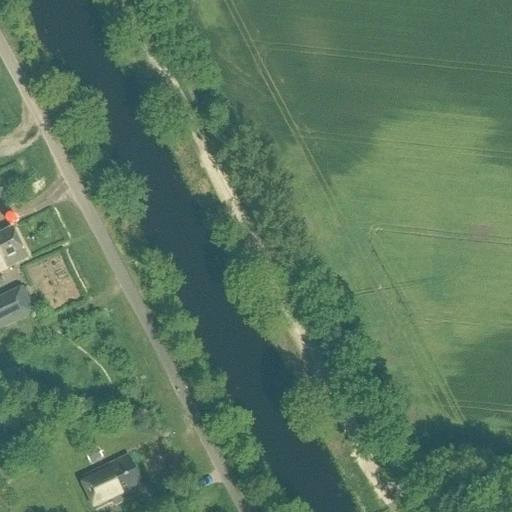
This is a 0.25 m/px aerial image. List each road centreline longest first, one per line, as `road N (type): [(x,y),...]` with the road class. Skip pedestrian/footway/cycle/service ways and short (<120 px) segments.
road 1 (track): [(396,511),(130,0)]
road 2 (unclassified): [(244,511),(0,45)]
